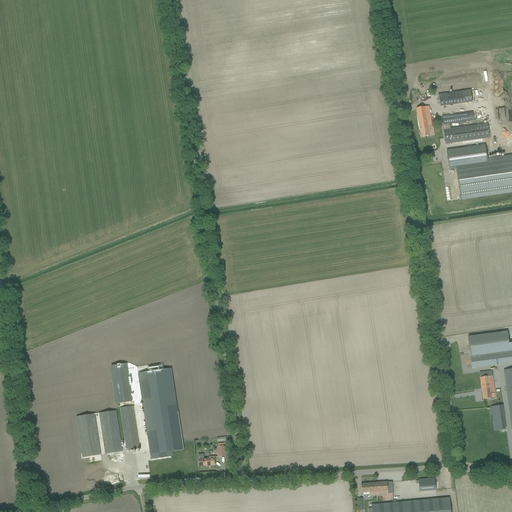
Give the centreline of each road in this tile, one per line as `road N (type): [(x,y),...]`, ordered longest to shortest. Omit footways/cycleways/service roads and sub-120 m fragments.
road 1 (track): [(244,481),(169,0)]
road 2 (unclassified): [(454,467),(378,0)]
road 3 (unclassified): [(140,487),(454,467)]
road 4 (track): [(32,508),(0,279)]
road 5 (unclassified): [(140,487),(16,511)]
